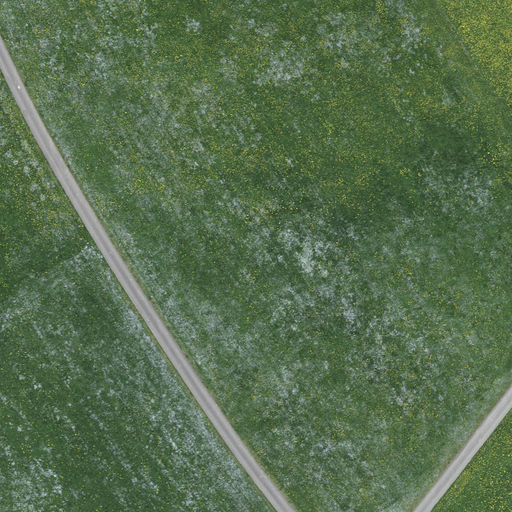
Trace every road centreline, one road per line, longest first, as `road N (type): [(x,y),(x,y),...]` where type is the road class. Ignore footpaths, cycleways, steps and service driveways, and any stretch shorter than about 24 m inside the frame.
road 1 (unclassified): [(0,47),(140,303),(287,511)]
road 2 (unclassified): [(430,511),(511,408)]
